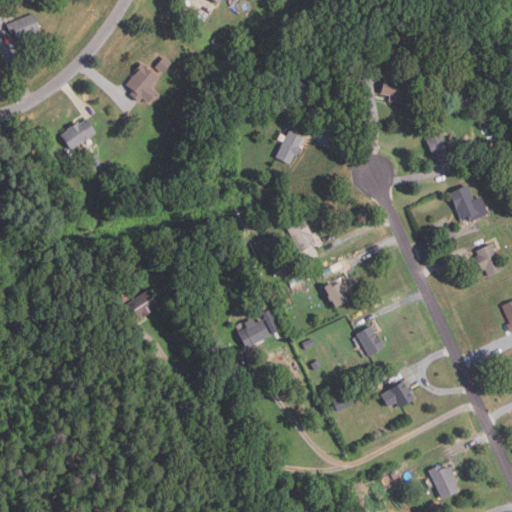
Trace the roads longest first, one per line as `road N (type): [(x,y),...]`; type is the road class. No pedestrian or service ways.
road 1 (residential): [(511,477),(374,174)]
road 2 (residential): [(0,114),(35,103),(69,78),(125,0)]
